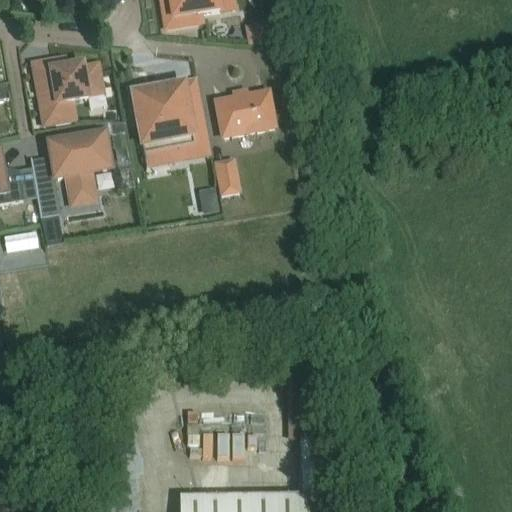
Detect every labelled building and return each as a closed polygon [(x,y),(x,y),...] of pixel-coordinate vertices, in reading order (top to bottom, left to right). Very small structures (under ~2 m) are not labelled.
[(167,0),(169,7),(161,9),(165,32),(200,27),(199,19),(219,15),(219,14),(212,15),(209,2),(217,1),(216,0),(167,0)] [(263,28),(244,31),(248,49),(266,45),(263,28)] [(81,70),(65,73),(63,63),(32,69),(42,124),(43,130),(55,128),(75,125),(71,106),(87,103),(87,102),(102,99),(97,69),(81,72),(81,70)] [(204,148),(197,105),(172,110),(170,99),(155,101),(154,96),(131,100),(132,106),(128,106),(131,126),(136,125),(145,174),(147,173),(144,159),(165,155),(167,166),(180,163),(178,152),(204,148)] [(272,132),(266,99),(216,108),(222,142),(272,132)] [(31,164),(29,164),(40,224),(41,224),(46,252),(63,249),(58,221),(51,183),(57,183),(66,181),(69,199),(71,210),(98,205),(93,176),(96,176),(106,174),(105,170),(111,169),(108,154),(103,155),(100,142),(81,145),(80,141),(82,141),(82,140),(68,142),(69,143),(71,143),(71,147),(51,150),(54,168),(49,169),(48,169),(48,172),(32,174),(31,164)] [(221,200),(238,197),(232,166),(215,169),(221,200)] [(0,208),(22,205),(17,177),(2,179),(0,170),(0,208)] [(27,273),(14,275),(19,298),(32,295),(27,273)] [(261,427),(236,427),(236,437),(261,437),(261,427)] [(281,428),(282,441),(296,439),(294,427),(281,428)] [(298,444),(298,502),(179,503),(178,511),(338,511),(329,444),(298,444)] [(2,511),(22,511),(23,502),(3,501),(2,511)]
